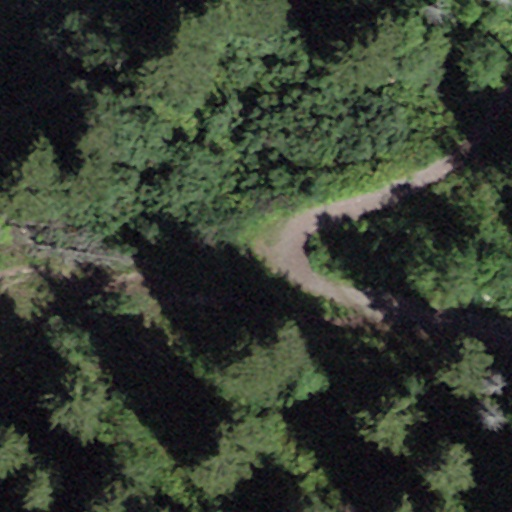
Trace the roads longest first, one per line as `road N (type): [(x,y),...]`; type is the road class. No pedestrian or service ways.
road 1 (track): [(294,281),(273,259),(278,236),(399,196),(486,130),(511,94)]
road 2 (track): [(511,334),(317,294),(294,281)]
